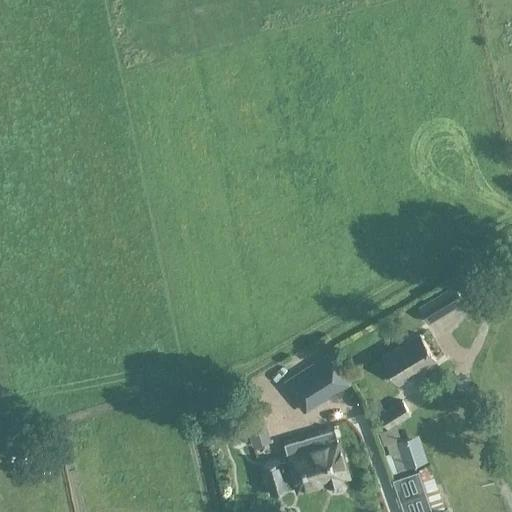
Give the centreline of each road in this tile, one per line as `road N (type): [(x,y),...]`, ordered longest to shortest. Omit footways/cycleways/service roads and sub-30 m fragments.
road 1 (track): [(511,218),(239,376),(163,369)]
road 2 (track): [(511,506),(464,367),(511,276)]
